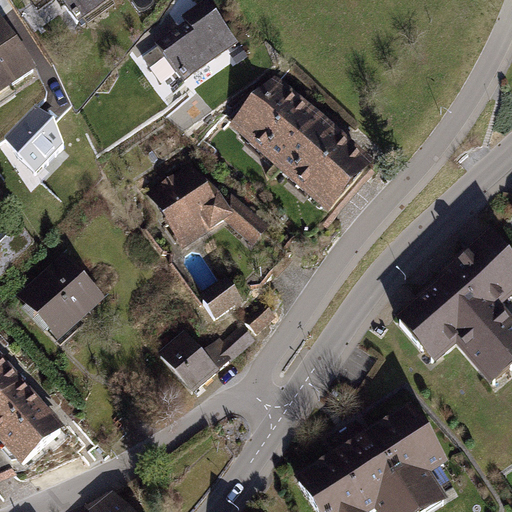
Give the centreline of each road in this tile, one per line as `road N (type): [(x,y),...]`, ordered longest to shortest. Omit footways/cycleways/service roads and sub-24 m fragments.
road 1 (residential): [(252,395),(267,361),(365,226),(479,84),(511,14)]
road 2 (tertiary): [(283,415),(396,258),(511,150)]
road 3 (residential): [(252,395),(221,406),(89,491),(35,511)]
road 4 (tertiary): [(212,511),(283,415)]
